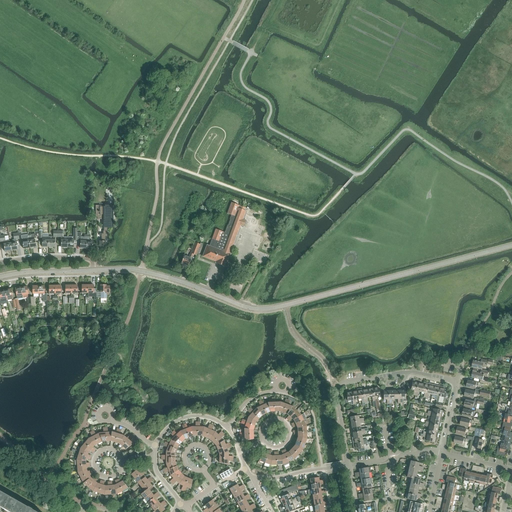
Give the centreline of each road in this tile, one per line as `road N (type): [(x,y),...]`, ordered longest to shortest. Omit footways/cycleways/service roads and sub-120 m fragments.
road 1 (residential): [(511,245),(285,305)]
road 2 (residential): [(255,308),(143,270),(99,269)]
road 3 (track): [(125,323),(44,325),(0,358)]
